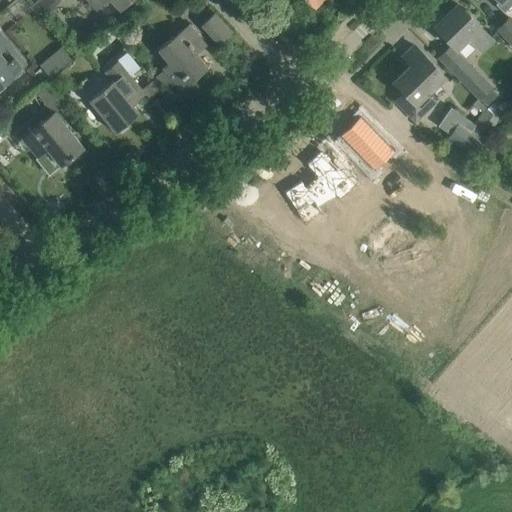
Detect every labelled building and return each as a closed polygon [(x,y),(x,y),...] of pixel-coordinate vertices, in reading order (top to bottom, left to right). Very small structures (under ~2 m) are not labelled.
[(36,0),(29,7),(41,19),(60,0),(36,0)] [(90,0),(98,8),(106,0),(113,0),(120,7),(128,0),(90,0)] [(495,4),(503,13),(511,4),(511,0),(497,0),(499,1),(495,4)] [(434,24),(435,25),(434,27),(455,48),(465,38),(480,53),(493,41),(457,4),(446,15),(444,14),(442,14),(434,22),(434,24)] [(232,32),(214,13),(201,25),(219,44),(232,32)] [(498,29),(497,30),(511,45),(511,21),(509,18),(498,29)] [(168,63),(162,68),(179,90),(207,67),(201,59),(198,61),(193,54),(206,44),(189,24),(157,50),(168,63)] [(0,90),(5,87),(2,83),(24,64),(0,35),(0,90)] [(396,100),(417,121),(436,102),(427,92),(443,76),(414,46),(403,57),(411,66),(393,83),(403,93),(396,100)] [(63,47),(41,63),(51,76),(73,60),(63,47)] [(89,100),(114,132),(118,129),(121,133),(129,126),(127,122),(138,113),(131,104),(144,94),(127,72),(136,65),(127,53),(104,71),(112,81),(89,100)] [(467,60),(453,74),(479,100),(480,99),(483,103),(495,91),(492,88),(493,87),(467,60)] [(36,90),(54,112),(64,104),(46,82),(36,90)] [(440,124),(448,129),(456,119),(485,138),(499,119),(487,108),(475,125),(450,108),(440,124)] [(83,148),(54,112),(21,139),(36,157),(46,150),(60,166),(83,148)] [(360,116),(340,135),(373,170),(374,169),(372,167),(390,149),(392,151),(393,150),(360,116)] [(448,137),(470,152),(479,140),(482,142),(485,138),(456,119),(448,129),(452,132),(448,137)] [(301,179),(283,191),(304,225),(306,224),(305,222),(320,212),(321,214),(322,213),(317,204),(334,193),(340,199),(341,198),(339,197),(357,179),(359,181),(360,180),(349,169),(354,163),(341,150),(336,155),(325,144),(305,164),(316,175),(305,185),(301,179)]
